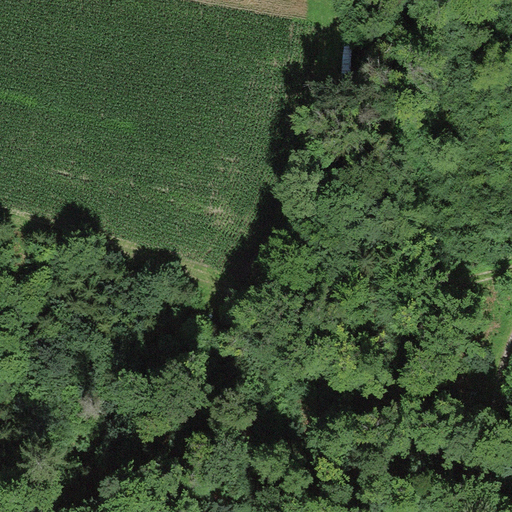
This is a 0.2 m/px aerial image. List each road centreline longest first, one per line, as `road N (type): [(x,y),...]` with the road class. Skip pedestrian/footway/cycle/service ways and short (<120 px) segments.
road 1 (track): [(511,266),(317,302),(210,285),(0,228)]
road 2 (track): [(484,511),(498,388),(511,343)]
